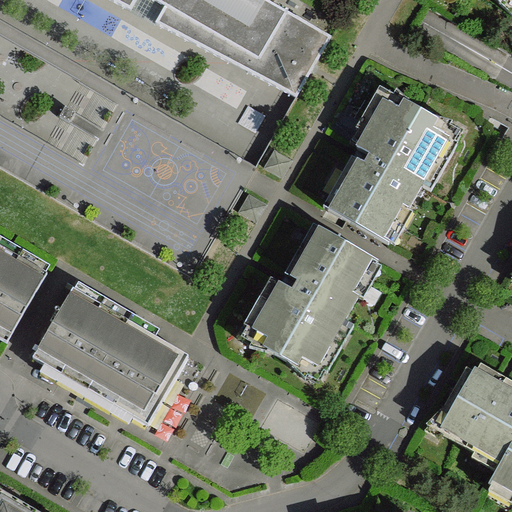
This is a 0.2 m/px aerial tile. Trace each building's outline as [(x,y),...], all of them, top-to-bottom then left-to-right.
[(138,0),(108,0),(132,12),(138,0)] [(149,0),(166,9),(260,58),(285,11),(267,2),(267,0),(149,0)] [(511,0),(495,0),(496,0),(511,16),(511,0)] [(332,37),(285,11),(260,58),(166,9),(156,25),(297,99),(332,37)] [(432,193),(459,146),(445,138),(454,124),(432,119),(416,111),(398,92),(394,97),(381,90),(357,132),(367,137),(357,151),(372,159),(367,168),(352,159),(324,209),(385,244),(404,212),(409,211),(423,188),(432,193)] [(76,114),(66,108),(60,118),(70,124),(76,114)] [(0,158),(1,159),(107,161),(0,111),(0,158)] [(272,280),(245,327),(259,335),(250,349),(273,355),(288,363),(306,381),(314,367),(328,374),(355,327),(346,322),(359,299),(356,294),(375,261),(314,226),(286,277),(300,284),(295,293),(272,280)] [(47,276),(0,247),(0,339),(8,344),(47,276)] [(74,291),(35,360),(89,392),(129,324),(74,291)] [(188,358),(129,324),(89,392),(150,427),(155,417),(188,358)] [(482,366),(476,375),(467,370),(445,408),(435,418),(447,430),(444,436),(460,445),(500,468),(511,447),(511,383),(508,381),(498,376),(482,366)] [(511,447),(500,468),(490,486),(511,498),(511,447)] [(37,511),(1,491),(0,492),(0,511),(37,511)]
